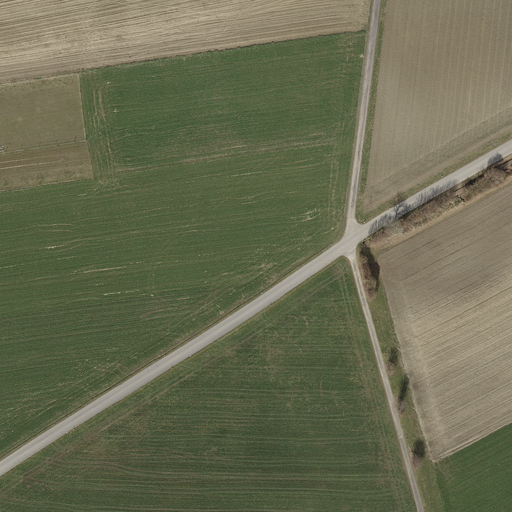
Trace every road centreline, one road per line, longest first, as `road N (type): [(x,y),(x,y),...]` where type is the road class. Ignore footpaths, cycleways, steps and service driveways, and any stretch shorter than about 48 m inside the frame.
road 1 (tertiary): [(0,471),(349,243)]
road 2 (track): [(421,511),(349,243)]
road 3 (residential): [(378,0),(349,243)]
road 4 (tertiary): [(349,243),(511,148)]
